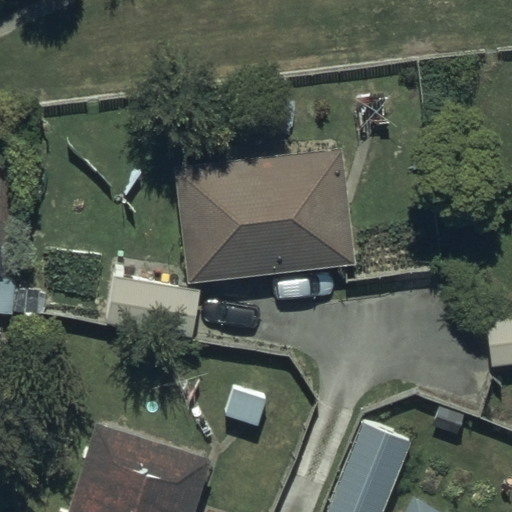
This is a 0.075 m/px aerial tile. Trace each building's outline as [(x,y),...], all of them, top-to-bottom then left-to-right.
[(343,131),(175,149),(189,269),(357,250),(343,131)] [(200,276),(111,264),(105,310),(194,322),(200,276)] [(511,301),(484,306),(492,359),(511,355),(511,301)] [(188,511),(211,436),(97,403),(70,496),(60,493),(54,511),(188,511)] [(375,511),(411,425),(362,405),(324,497),(360,511),(375,511)] [(475,511),(412,476),(397,503),(386,496),(376,511),(475,511)]
